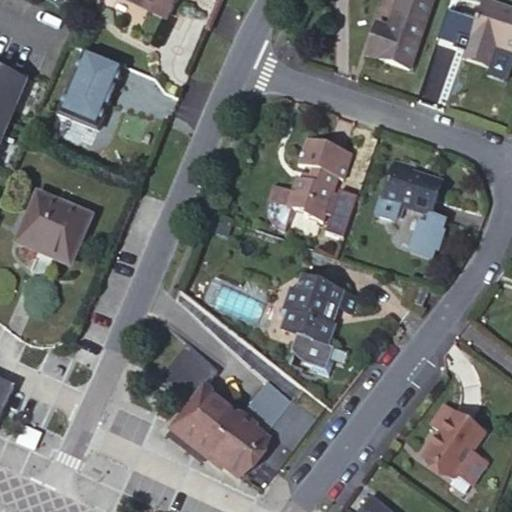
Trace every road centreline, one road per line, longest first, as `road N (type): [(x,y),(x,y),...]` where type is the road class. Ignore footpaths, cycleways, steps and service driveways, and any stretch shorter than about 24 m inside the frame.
road 1 (residential): [(236,63),(490,151),(507,172),(492,241),(286,511)]
road 2 (residential): [(48,505),(236,63)]
